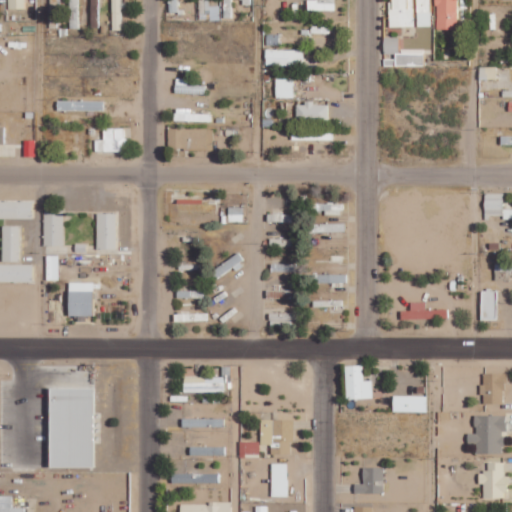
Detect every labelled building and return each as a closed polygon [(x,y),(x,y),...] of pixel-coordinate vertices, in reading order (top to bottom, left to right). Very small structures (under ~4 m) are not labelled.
[(25,0),(8,0),(9,9),(25,8),(25,0)] [(121,0),(115,0),(112,0),(112,30),(122,29),(121,0)] [(308,0),(309,9),(326,9),(325,0),(308,0)] [(457,29),(457,0),(436,0),(436,29),(457,29)] [(423,49),(399,49),(399,37),(384,37),(384,54),(395,54),(396,66),(424,66),(423,49)] [(266,64),(303,65),(304,49),(266,49),(266,64)] [(497,67),(479,67),(479,79),(496,79),(497,67)] [(276,98),(294,97),(293,78),(276,79),(276,98)] [(103,100),(57,101),(57,111),(104,109),(103,100)] [(297,102),(297,121),(328,122),(328,105),(314,104),(314,102),(297,102)] [(95,139),(95,151),(127,150),(126,128),(103,129),(103,139),(95,139)] [(214,129),(168,128),(168,148),(213,149),(214,129)] [(333,140),(333,131),(291,130),(291,140),(333,140)] [(503,216),(504,193),(485,193),(485,215),(503,216)] [(31,201),(0,201),(0,218),(31,219),(31,201)] [(343,215),(343,204),(312,203),(312,210),(324,210),(324,215),(343,215)] [(229,221),(234,221),(233,211),(238,211),(239,221),(243,221),(242,207),(229,208),(229,221)] [(63,245),(64,210),(44,210),(43,245),(63,245)] [(116,212),(96,213),(97,249),(117,248),(116,212)] [(20,226),(3,226),(2,261),(19,261),(20,226)] [(216,279),(244,263),(239,254),(211,270),(216,279)] [(294,271),(294,264),(272,263),(272,271),(294,271)] [(511,263),(496,264),(497,271),(511,270),(511,263)] [(32,265),(0,264),(0,281),(32,282),(32,265)] [(346,274),(313,274),(313,282),(346,283),(346,274)] [(68,315),(92,316),(93,282),(69,282),(68,315)] [(266,297),(294,298),(295,290),(266,289),(266,297)] [(483,290),(482,316),(494,316),(495,291),(483,290)] [(411,302),(411,310),(401,311),(401,319),(447,318),(446,310),(426,310),(425,302),(411,302)] [(296,321),(297,314),(270,313),(269,327),(283,327),(283,321),(296,321)] [(346,365),(346,399),(373,398),(373,380),(364,380),(364,365),(346,365)] [(228,390),(228,366),(225,366),(225,377),(185,377),(185,391),(228,390)] [(482,374),(482,393),(484,393),(484,404),(504,403),(504,373),(482,374)] [(56,389),(56,468),(97,469),(97,390),(56,389)] [(427,412),(427,396),(394,396),(393,411),(427,412)] [(506,416),(475,415),(475,434),(468,433),(468,444),(477,444),(476,453),(502,454),(503,431),(506,431),(506,416)] [(224,418),(182,417),(182,426),(224,427),(224,418)] [(271,454),(293,454),(293,419),(260,420),(261,444),(271,444),(271,454)] [(258,453),(258,442),(240,441),(240,453),(258,453)] [(507,498),(508,476),(504,476),(504,463),(488,462),(488,472),(479,472),(479,484),(484,484),(483,498),(507,498)] [(271,496),(288,496),(288,463),(272,463),(271,496)] [(355,493),(383,493),(384,467),(363,467),(363,484),(355,484),(355,493)] [(172,483),(218,483),(218,473),(172,473),(172,483)] [(0,511),(23,511),(23,507),(12,507),(12,495),(0,495),(0,511)] [(180,502),(180,511),(231,511),(232,503),(180,502)]
